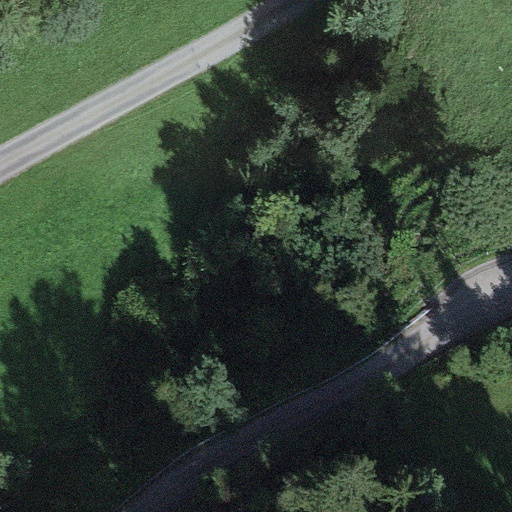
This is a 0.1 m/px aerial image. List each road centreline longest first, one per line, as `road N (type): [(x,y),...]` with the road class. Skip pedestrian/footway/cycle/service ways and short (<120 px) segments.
road 1 (track): [(145,511),(258,435),(511,288)]
road 2 (track): [(303,0),(0,174)]
